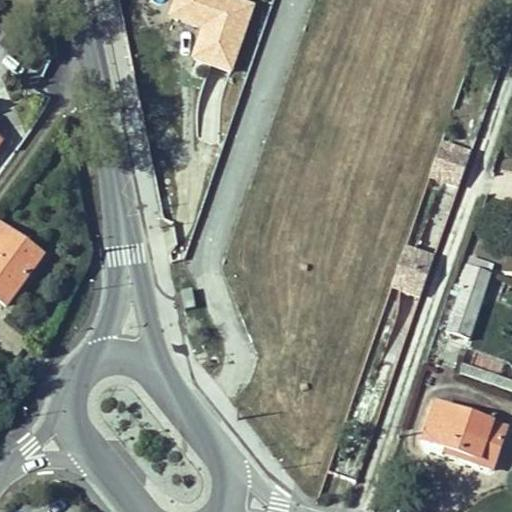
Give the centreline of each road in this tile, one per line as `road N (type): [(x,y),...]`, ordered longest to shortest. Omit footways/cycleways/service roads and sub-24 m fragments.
road 1 (unknown): [(354,511),(511,62)]
road 2 (unknown): [(186,415),(230,374),(199,279),(202,245),(290,0)]
road 3 (secondary): [(78,0),(104,125),(129,353)]
road 4 (secondary): [(232,500),(229,470),(129,353)]
road 5 (unknown): [(87,40),(0,177)]
